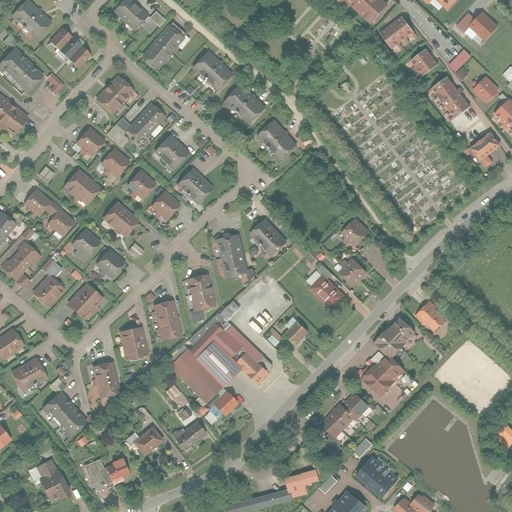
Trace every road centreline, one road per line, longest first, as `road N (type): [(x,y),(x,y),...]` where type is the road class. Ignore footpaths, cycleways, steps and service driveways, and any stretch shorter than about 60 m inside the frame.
road 1 (residential): [(111,47),(240,173),(67,348),(0,290)]
road 2 (residential): [(138,503),(188,480),(256,430),(410,266)]
road 3 (residential): [(511,361),(410,266)]
road 4 (residential): [(410,266),(511,181)]
